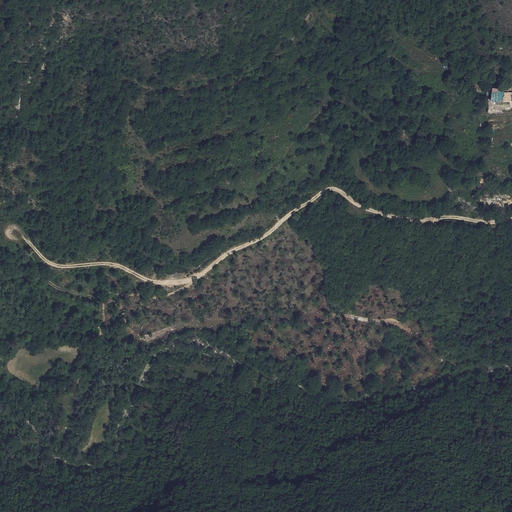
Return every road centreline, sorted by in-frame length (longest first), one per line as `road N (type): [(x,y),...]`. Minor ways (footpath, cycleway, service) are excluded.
road 1 (track): [(511,219),(418,220),(328,192),(190,279)]
road 2 (track): [(190,279),(162,285),(108,263),(48,261),(11,228),(6,235),(43,277),(108,304)]
road 3 (track): [(108,304),(122,317),(100,325),(93,359),(65,395),(0,406)]
